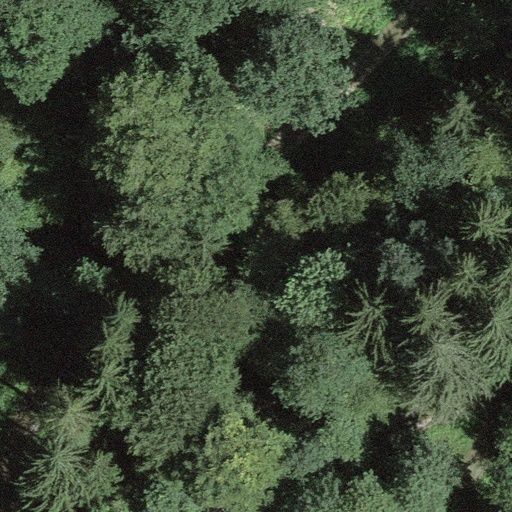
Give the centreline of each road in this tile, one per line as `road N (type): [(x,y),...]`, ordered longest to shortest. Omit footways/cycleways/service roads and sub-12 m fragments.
road 1 (track): [(432,0),(78,334),(15,447),(6,511)]
road 2 (track): [(276,511),(312,471),(400,418),(511,370)]
